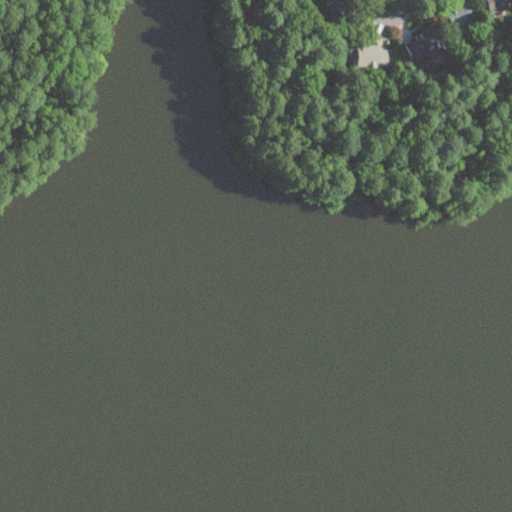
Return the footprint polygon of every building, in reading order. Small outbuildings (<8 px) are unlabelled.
[(343,0),(349,16),(334,21),(331,13),(329,13),(324,0),(343,0)] [(452,0),(457,0),(458,2),(461,0),(465,0),(477,25),(455,35),(448,20),(442,22),(437,11),(443,8),(442,7),(451,3),(450,1),(452,0)] [(511,0),(511,1),(506,2),(507,8),(488,13),(484,0),(511,0)] [(431,23),(442,44),(431,49),(432,52),(412,62),(402,43),(413,37),(412,35),(420,31),(421,33),(425,31),(423,28),(431,23)] [(376,44),(376,50),(385,49),(386,66),(351,68),(350,45),(376,44)]
